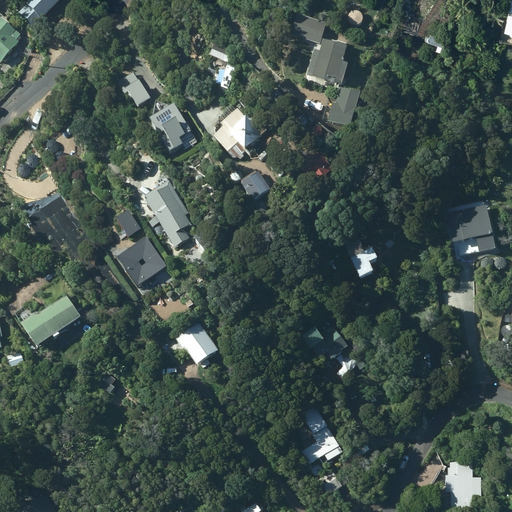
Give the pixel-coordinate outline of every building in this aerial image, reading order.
[(34,0),(31,3),(32,4),(23,14),(36,26),(45,17),(47,18),(63,0),(34,0)] [(291,34),(320,44),(327,21),(297,12),(291,34)] [(0,59),(3,63),(21,41),(19,40),(24,34),(18,30),(19,29),(4,16),(0,21),(0,59)] [(501,48),(511,49),(511,38),(502,37),(501,48)] [(347,45),(323,38),(320,49),(314,47),(306,74),(316,77),(315,81),(323,84),(324,80),(341,84),(348,62),(343,60),(347,45)] [(127,94),(138,109),(150,100),(133,75),(118,85),(125,95),(127,94)] [(350,126),(360,91),(340,86),(335,104),(333,103),(328,120),(350,126)] [(327,96),(336,98),(338,89),(329,87),(327,96)] [(250,144),(267,129),(252,111),(248,114),(240,104),(224,119),(222,116),(218,119),(223,126),(213,134),(228,152),(232,149),(237,155),(244,150),(249,155),(255,149),(250,144)] [(174,105),(149,120),(169,153),(194,138),(174,105)] [(322,153),(299,168),(313,191),(336,176),(322,153)] [(270,188),(258,171),(240,182),(252,200),(270,188)] [(188,213),(169,180),(160,185),(160,183),(158,180),(155,179),(152,181),(151,185),(153,188),(155,188),(143,195),(156,217),(149,221),(152,226),(159,222),(174,247),(190,237),(184,227),(191,223),(186,214),(188,213)] [(485,207),(446,216),(453,247),(476,243),(478,254),(495,251),(485,207)] [(117,224),(129,241),(142,232),(129,215),(117,224)] [(118,262),(138,291),(167,271),(146,242),(118,262)] [(360,277),(374,270),(369,261),(378,257),(372,246),(350,257),(360,277)] [(208,261),(198,248),(186,257),(195,270),(208,261)] [(37,249),(26,249),(26,252),(31,253),(31,257),(29,257),(29,260),(36,261),(37,249)] [(54,277),(61,272),(56,265),(48,270),(54,277)] [(41,346),(84,316),(70,295),(42,314),(40,312),(25,323),(41,346)] [(184,346),(196,364),(200,362),(203,367),(210,363),(206,357),(218,349),(198,322),(175,338),(182,348),(184,346)] [(315,326),(301,336),(311,349),(313,348),(320,357),(326,353),(332,360),(342,352),(341,351),(348,345),(333,325),(321,334),(315,326)] [(13,361),(19,366),(23,362),(17,356),(13,361)] [(355,367),(349,362),(336,377),(342,382),(355,367)] [(99,387),(111,396),(118,388),(113,384),(117,380),(110,374),(99,387)] [(343,452),(315,406),(301,415),(317,442),(301,452),(309,465),(324,455),(328,461),(343,452)] [(445,476),(446,495),(451,494),(451,511),(474,510),(473,495),(482,495),(481,477),(473,477),(473,462),(450,463),(450,469),(447,469),(448,476),(445,476)] [(333,470),(318,479),(327,495),(342,486),(333,470)] [(260,511),(261,511),(264,510),(258,502),(248,509),(245,504),(241,506),(244,511),(242,511),(260,511)] [(107,511),(107,503),(90,504),(91,511),(107,511)]
